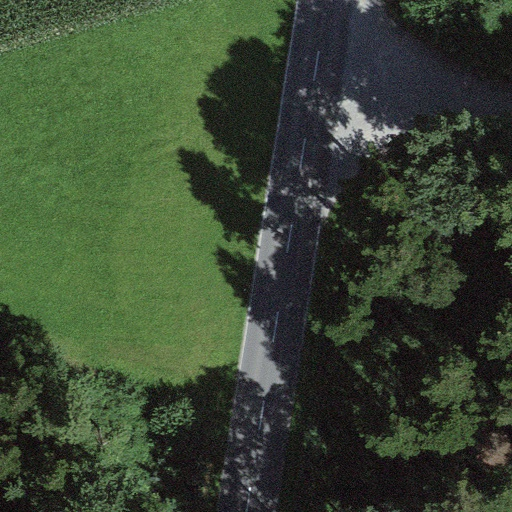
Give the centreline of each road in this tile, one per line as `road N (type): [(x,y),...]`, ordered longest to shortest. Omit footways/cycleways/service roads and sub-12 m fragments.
road 1 (tertiary): [(248,511),(327,0)]
road 2 (track): [(511,113),(317,66)]
